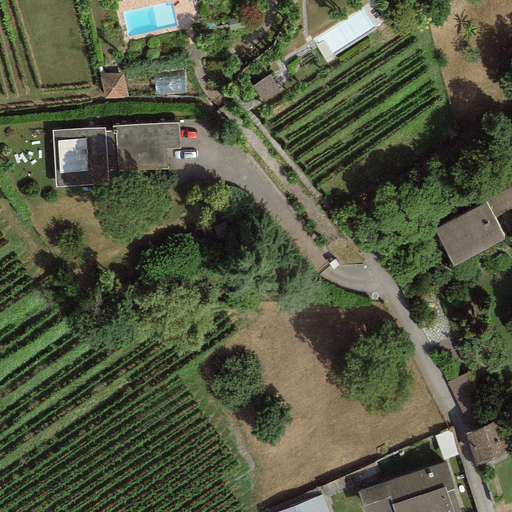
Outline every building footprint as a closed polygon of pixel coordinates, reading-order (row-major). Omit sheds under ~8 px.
[(122,75),(99,74),(103,99),(127,97),(122,75)] [(105,129),(51,131),(55,188),(107,185),(107,171),(167,169),(166,149),(179,149),(177,123),(112,127),(112,132),(105,132),(105,129)] [(511,187),(485,202),(494,219),(511,208),(511,187)] [(494,219),(485,202),(433,231),(453,268),(504,240),(494,219)] [(497,421),(466,434),(476,467),(509,453),(497,421)] [(390,511),(394,511),(393,511),(459,511),(452,490),(453,490),(444,464),(358,493),(364,511),(390,511)] [(326,511),(320,496),(275,511),(326,511)]
